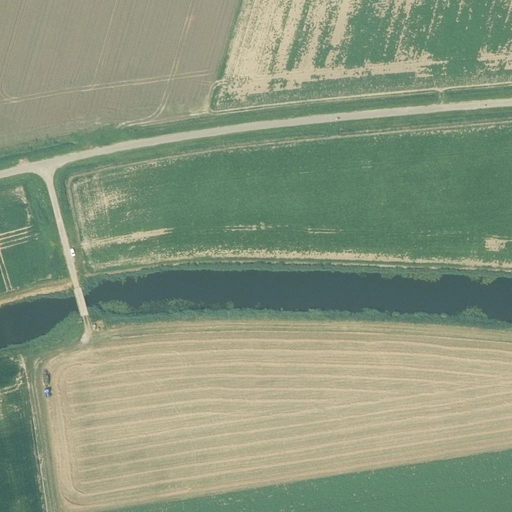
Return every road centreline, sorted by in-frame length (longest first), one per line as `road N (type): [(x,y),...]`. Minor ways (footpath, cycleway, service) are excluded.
road 1 (unclassified): [(45,165),(168,139),(511,105)]
road 2 (unclassified): [(85,321),(45,165)]
